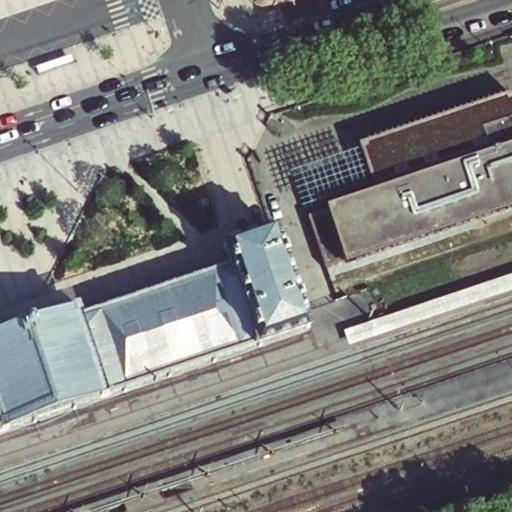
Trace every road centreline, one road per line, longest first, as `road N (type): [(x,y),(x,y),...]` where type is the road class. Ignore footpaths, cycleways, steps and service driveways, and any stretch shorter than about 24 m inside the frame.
road 1 (primary): [(205,67),(365,42),(500,0)]
road 2 (primary): [(0,140),(205,67)]
road 3 (primary): [(408,0),(258,41),(205,67)]
